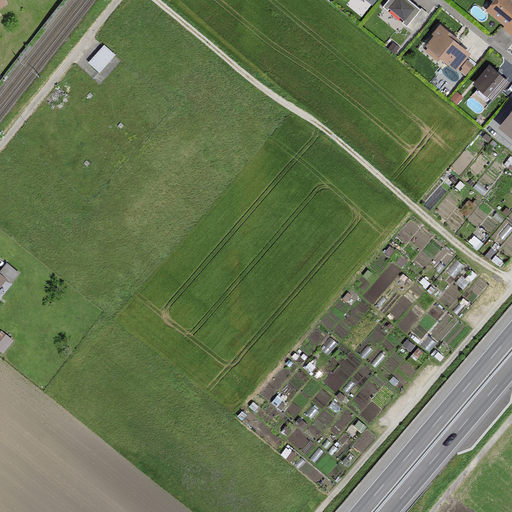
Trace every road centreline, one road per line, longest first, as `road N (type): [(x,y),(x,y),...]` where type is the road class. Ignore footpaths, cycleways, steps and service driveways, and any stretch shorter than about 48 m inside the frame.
road 1 (track): [(156,0),(511,281)]
road 2 (motorway): [(511,333),(360,511)]
road 3 (residential): [(120,0),(0,147)]
road 4 (motorway): [(388,511),(511,367)]
